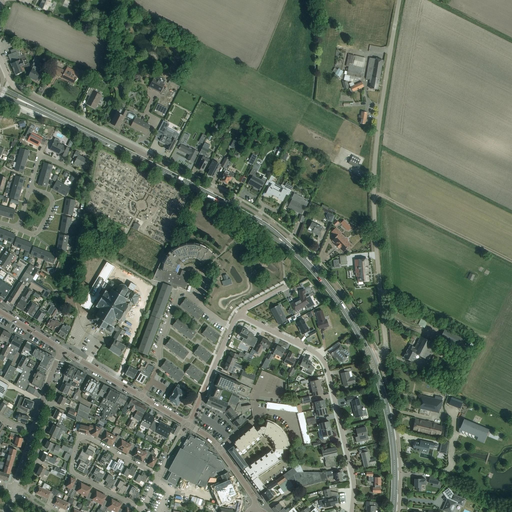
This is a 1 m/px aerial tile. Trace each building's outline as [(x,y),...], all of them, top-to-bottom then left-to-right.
[(42,0),(39,7),(47,10),(48,6),(51,7),(52,3),(50,2),(51,0),(42,0)] [(22,56),(20,52),(18,47),(10,51),(11,54),(8,55),(11,62),(10,62),(16,75),(29,70),(28,67),(30,66),(29,63),(28,63),(25,55),(22,56)] [(25,50),(28,51),(27,54),(34,56),(36,51),(26,47),(25,50)] [(346,68),(346,70),(348,70),(347,71),(346,71),(345,71),(344,74),(345,75),(344,80),(352,82),(353,76),(362,78),(363,73),(362,73),(363,68),(355,66),(358,57),(348,54),(347,60),(345,60),(345,62),(346,63),(346,66),(348,67),(348,70),(347,70),(348,69),(346,68)] [(383,60),(378,59),(370,58),(366,79),(370,80),(369,83),(371,83),(370,88),(377,89),(383,60)] [(40,78),(39,80),(42,74),(37,71),(38,69),(34,66),(35,64),(32,62),(30,67),(33,68),(29,77),(36,80),(37,79),(38,77),(40,78)] [(74,82),(73,84),(74,84),(79,74),(67,67),(65,71),(55,66),(52,72),(60,76),(61,75),(63,76),(62,78),(69,81),(70,80),(74,82)] [(335,74),(336,74),(334,77),(337,79),(339,77),(343,72),(338,68),(335,74)] [(153,79),(150,85),(161,91),(165,84),(163,84),(154,79),(153,79)] [(362,82),(354,85),(352,82),(349,84),(351,88),(349,89),(350,92),(364,87),(362,82)] [(91,86),(89,90),(87,95),(87,94),(90,96),(86,104),(95,108),(102,96),(95,92),(96,89),(91,86)] [(135,118),(137,116),(134,115),(135,114),(129,111),(129,112),(123,109),(121,115),(117,113),(111,124),(119,128),(125,117),(134,121),(135,118)] [(150,125),(135,118),(134,121),(131,126),(136,129),(136,128),(138,129),(138,130),(146,134),(150,125)] [(163,121),(161,126),(158,132),(162,134),(164,128),(167,123),(163,121)] [(28,140),(32,142),(35,144),(36,143),(39,144),(40,143),(43,145),(46,139),(42,138),(42,139),(32,134),(34,130),(29,128),(25,137),(29,139),(28,140)] [(166,149),(170,151),(176,140),(172,138),(174,134),(166,130),(160,141),(166,144),(168,145),(166,149)] [(187,139),(189,135),(184,133),(180,142),(182,143),(185,138),(187,139)] [(55,138),(54,141),(52,144),(53,144),(50,149),(57,152),(56,153),(66,158),(70,149),(59,143),(61,141),(55,138)] [(181,144),(179,147),(179,148),(179,149),(186,153),(187,152),(190,154),(187,160),(193,163),(198,152),(192,149),(192,150),(181,144)] [(203,156),(199,164),(197,168),(203,171),(209,159),(204,157),(208,150),(202,147),(199,154),(203,156)] [(19,156),(26,158),(27,155),(28,155),(29,151),(24,149),(20,148),(19,156)] [(80,165),(80,166),(86,169),(90,161),(79,155),(80,153),(76,151),(73,158),(76,159),(76,160),(75,160),(75,161),(74,163),(78,165),(80,165)] [(253,154),(248,163),(253,165),(257,157),(253,154)] [(27,158),(26,158),(19,156),(17,163),(24,165),(25,162),(26,162),(27,158)] [(359,162),(351,158),(348,163),(356,167),(359,162)] [(212,160),(208,168),(210,170),(208,174),(214,177),(216,173),(220,166),(220,165),(212,160)] [(25,165),(24,165),(17,163),(15,170),(18,171),(23,173),(23,172),(22,172),(23,169),(24,169),(25,165)] [(52,165),(53,166),(53,165),(44,163),(45,163),(44,166),(43,166),(42,170),(43,170),(51,173),(52,167),(51,167),(52,165)] [(254,176),(255,174),(257,171),(253,168),(249,175),(252,177),(248,183),(251,185),(260,190),(261,188),(262,188),(262,187),(262,186),(265,182),(254,176)] [(49,180),(51,173),(43,170),(42,173),(41,173),(40,177),(41,178),(49,180)] [(229,171),(228,172),(226,170),(223,176),(224,176),(221,181),(227,184),(229,180),(230,181),(231,178),(232,178),(234,174),(229,171)] [(247,182),(250,176),(244,173),(241,178),(247,182)] [(268,190),(266,194),(270,196),(271,194),(279,198),(278,199),(282,200),(286,194),(289,195),(293,186),(286,183),(283,188),(280,187),(281,186),(272,181),(274,176),(271,174),(268,180),(267,180),(265,185),(268,186),(267,189),(268,190)] [(14,183),(22,185),(23,182),(24,178),(20,177),(16,176),(14,183)] [(47,187),(49,180),(41,178),(40,181),(39,180),(38,184),(47,187)] [(59,192),(63,185),(57,181),(55,184),(52,189),(53,189),(53,188),(56,190),(55,190),(59,192)] [(22,185),(14,183),(12,190),(20,192),(21,189),(22,185)] [(63,185),(59,192),(62,193),(62,194),(66,196),(68,192),(70,189),(63,185)] [(20,192),(12,190),(10,198),(13,198),(18,200),(18,199),(19,196),(20,192)] [(286,201),(285,205),(288,206),(288,207),(296,210),(295,211),(296,211),(296,210),(299,211),(298,212),(301,214),(303,210),(305,206),(305,205),(306,206),(309,202),(304,199),(304,198),(294,193),(292,198),(292,200),(290,203),(286,201)] [(65,206),(74,208),(75,200),(66,199),(67,199),(66,202),(65,202),(65,206)] [(6,216),(8,208),(1,206),(0,209),(0,214),(2,215),(6,217),(6,216)] [(72,215),(74,208),(65,206),(65,210),(64,210),(63,214),(72,215)] [(8,208),(6,216),(9,217),(13,219),(15,210),(10,209),(8,208)] [(327,213),(326,215),(326,216),(327,220),(332,222),(334,216),(327,213)] [(62,224),(70,226),(72,218),(63,217),(64,217),(63,220),(62,220),(62,224)] [(351,227),(344,220),(341,223),(348,230),(351,227)] [(311,222),(311,224),(309,228),(313,230),(312,232),(319,235),(317,238),(321,240),(326,230),(322,228),(323,227),(311,222)] [(69,233),(70,226),(62,224),(62,227),(61,227),(60,231),(69,233)] [(348,247),(351,245),(340,233),(341,233),(336,228),(331,232),(336,237),(332,240),(336,244),(336,245),(339,248),(339,247),(343,252),(345,249),(347,249),(348,248),(348,247)] [(5,240),(4,241),(8,243),(8,241),(12,243),(14,239),(15,235),(8,232),(5,240)] [(59,242),(67,244),(69,236),(60,234),(60,235),(60,238),(59,238),(58,242),(59,242)] [(21,249),(24,241),(22,240),(20,239),(17,238),(14,246),(21,249)] [(24,241),(21,249),(29,251),(32,244),(29,242),(28,242),(24,241)] [(66,251),(67,244),(59,242),(58,245),(57,249),(66,251)] [(203,264),(215,254),(209,248),(202,244),(194,242),(186,243),(178,245),(171,249),(166,255),(164,254),(152,279),(162,283),(163,284),(152,314),(160,317),(161,314),(162,315),(161,314),(162,311),(163,312),(165,308),(163,307),(164,304),(166,305),(167,301),(166,300),(167,297),(168,298),(170,294),(169,293),(170,290),(171,291),(172,287),(175,288),(176,286),(185,289),(189,279),(188,279),(190,273),(182,270),(180,275),(176,274),(180,265),(178,264),(180,261),(181,262),(182,261),(181,261),(185,259),(185,260),(185,259),(188,258),(189,258),(192,258),(193,258),(196,259),(197,259),(200,261),(203,263),(203,264)] [(38,258),(41,250),(33,247),(30,255),(38,258)] [(6,250),(2,257),(11,263),(15,256),(6,250)] [(45,261),(49,252),(41,250),(38,258),(45,261)] [(49,252),(45,261),(53,264),(56,255),(52,254),(49,252)] [(11,263),(2,257),(0,259),(0,265),(7,269),(11,263)] [(358,276),(358,282),(368,281),(367,271),(368,271),(367,259),(355,260),(356,272),(359,272),(359,276),(358,276)] [(20,280),(7,301),(13,305),(27,282),(30,284),(31,282),(33,279),(35,281),(38,276),(36,274),(39,269),(30,264),(20,280)] [(4,299),(17,279),(1,269),(0,270),(0,293),(0,296),(1,297),(1,296),(3,297),(2,298),(4,299)] [(222,282),(224,287),(232,284),(230,279),(222,282)] [(115,284),(110,280),(108,285),(106,284),(103,289),(103,290),(102,289),(99,293),(101,294),(97,301),(95,300),(93,303),(94,304),(93,304),(94,305),(93,307),(95,308),(94,310),(96,311),(94,314),(93,314),(90,320),(91,320),(90,321),(92,322),(93,321),(95,323),(94,325),(104,331),(105,329),(111,332),(112,332),(113,331),(113,329),(112,329),(113,329),(114,330),(115,328),(114,327),(114,326),(116,323),(117,324),(118,322),(120,324),(122,321),(122,322),(123,321),(123,322),(126,318),(125,317),(128,311),(129,311),(132,307),(131,307),(132,306),(131,306),(132,304),(134,305),(140,296),(130,290),(130,291),(128,290),(127,288),(127,287),(126,286),(125,284),(123,284),(122,284),(121,284),(119,284),(118,285),(115,284)] [(39,283),(37,286),(45,291),(41,296),(46,299),(51,291),(39,283)] [(28,288),(16,307),(23,311),(28,304),(24,302),(26,299),(27,299),(32,291),(28,288)] [(295,311),(304,306),(309,303),(305,296),(304,290),(299,290),(301,299),(291,304),(295,311)] [(186,310),(187,310),(192,303),(185,299),(180,306),(181,305),(183,307),(183,308),(186,310)] [(30,301),(28,304),(29,305),(25,312),(32,317),(39,306),(30,301)] [(50,315),(56,305),(49,302),(48,304),(51,306),(47,313),(50,315)] [(192,315),(192,314),(198,308),(192,303),(187,310),(189,312),(192,315)] [(56,305),(50,315),(54,317),(60,307),(56,305)] [(286,320),(281,310),(278,305),(276,306),(274,307),(275,307),(272,309),(277,317),(275,318),(279,324),(283,322),(286,320)] [(39,310),(37,314),(34,318),(35,319),(35,318),(40,321),(46,311),(41,307),(39,310)] [(198,308),(192,314),(195,316),(195,317),(198,319),(203,312),(198,308)] [(318,311),(317,311),(317,312),(316,312),(319,322),(317,323),(319,329),(328,326),(326,319),(324,320),(323,317),(324,317),(323,316),(321,310),(318,311)] [(418,325),(420,326),(421,325),(424,327),(430,316),(424,313),(418,325)] [(159,319),(160,317),(152,314),(138,351),(147,354),(146,354),(147,351),(148,351),(150,347),(149,347),(150,344),(151,344),(152,340),(151,340),(152,337),(153,337),(155,333),(154,333),(155,330),(156,331),(158,326),(156,326),(157,323),(159,324),(160,319),(159,319)] [(50,319),(49,321),(46,326),(54,330),(56,326),(58,327),(57,328),(60,323),(55,320),(54,321),(50,319)] [(179,330),(184,323),(178,319),(173,326),(173,325),(176,327),(175,328),(179,330)] [(303,319),(300,321),(296,323),(299,328),(300,328),(302,333),(301,334),(302,334),(305,333),(306,335),(309,334),(310,336),(316,333),(314,329),(310,332),(303,319)] [(185,335),(185,334),(190,328),(184,323),(179,330),(182,332),(181,332),(185,335)] [(64,328),(65,326),(63,325),(57,334),(65,338),(69,331),(64,328)] [(120,340),(125,331),(116,326),(115,328),(114,330),(117,331),(111,342),(110,342),(109,344),(111,346),(109,349),(120,356),(125,346),(119,342),(121,340),(120,340)] [(209,338),(214,331),(208,326),(202,334),(203,333),(205,335),(205,336),(208,338),(209,338)] [(190,328),(185,334),(188,336),(187,337),(191,339),(196,332),(190,328)] [(239,335),(244,338),(247,339),(250,341),(253,335),(250,333),(250,332),(243,328),(239,335)] [(460,348),(464,339),(445,329),(440,337),(460,348)] [(0,338),(7,342),(11,334),(8,333),(4,330),(0,337),(0,338)] [(214,331),(209,338),(211,340),(214,343),(220,336),(214,331)] [(4,376),(10,365),(12,361),(15,357),(14,357),(23,341),(18,338),(19,337),(15,336),(14,336),(10,344),(7,342),(1,355),(0,355),(0,359),(3,361),(5,357),(10,360),(6,367),(2,375),(4,376)] [(437,344),(425,338),(421,336),(414,348),(414,347),(410,345),(408,349),(403,357),(412,362),(415,357),(416,354),(425,358),(428,360),(437,344)] [(259,342),(255,351),(259,353),(263,346),(268,349),(271,342),(266,340),(263,338),(263,339),(263,338),(261,343),(259,342)] [(171,350),(172,350),(177,343),(170,339),(165,346),(166,345),(168,347),(168,348),(171,350)] [(29,359),(35,347),(26,343),(22,350),(20,354),(24,356),(18,365),(17,369),(19,370),(19,369),(22,371),(29,359)] [(178,354),(183,348),(177,343),(172,350),(174,352),(177,355),(178,354)] [(345,349),(344,349),(343,350),(340,345),(339,346),(337,343),(332,346),(334,349),(329,352),(330,352),(332,355),(331,355),(332,355),(335,353),(338,355),(336,357),(342,362),(347,358),(348,357),(350,355),(350,353),(345,349)] [(200,357),(205,350),(199,346),(194,353),(197,355),(200,358),(200,357)] [(276,355),(281,357),(285,350),(283,349),(284,348),(281,347),(281,348),(277,346),(272,355),(269,354),(267,359),(270,360),(272,357),(274,358),(276,355)] [(39,365),(45,353),(43,351),(42,352),(36,348),(35,347),(29,359),(22,371),(23,371),(15,386),(25,391),(26,389),(30,382),(39,365)] [(183,348),(178,354),(180,356),(180,357),(183,359),(188,352),(183,348)] [(205,350),(200,357),(203,359),(203,360),(206,362),(211,355),(205,350)] [(226,363),(236,367),(243,370),(244,368),(234,363),(236,359),(238,355),(235,354),(235,353),(234,353),(232,352),(230,357),(229,356),(226,363)] [(287,356),(286,358),(283,364),(287,365),(288,364),(292,366),(295,360),(292,358),(294,354),(290,352),(288,356),(287,356)] [(45,369),(47,370),(53,359),(52,357),(45,353),(39,365),(45,369)] [(141,366),(139,368),(139,370),(140,371),(137,375),(135,380),(142,384),(146,378),(148,379),(150,375),(149,375),(151,375),(154,367),(149,365),(151,360),(143,357),(142,359),(142,360),(147,363),(144,367),(141,365),(141,366)] [(266,358),(261,367),(265,369),(270,360),(267,359),(266,358)] [(304,358),(301,362),(300,365),(303,367),(301,371),(305,373),(306,371),(311,374),(315,367),(311,365),(312,363),(308,361),(308,360),(304,358)] [(167,372),(172,365),(166,361),(160,368),(161,368),(161,367),(164,369),(163,370),(167,372)] [(236,367),(226,363),(223,369),(232,373),(233,373),(236,367)] [(10,365),(4,376),(3,378),(9,382),(16,369),(10,365)] [(45,369),(39,365),(30,382),(32,383),(31,384),(35,386),(35,385),(40,387),(41,386),(42,386),(47,375),(43,373),(44,371),(45,369)] [(64,375),(59,386),(61,387),(69,390),(70,391),(71,386),(73,380),(78,370),(69,365),(64,375)] [(173,376),(178,370),(172,365),(167,372),(170,374),(169,374),(172,377),(173,376)] [(192,377),(192,376),(197,370),(191,365),(185,372),(186,372),(189,374),(188,374),(192,377)] [(134,378),(138,370),(129,366),(125,374),(134,378)] [(344,386),(355,384),(353,377),(352,377),(351,370),(352,370),(352,368),(344,369),(345,372),(341,373),(341,374),(342,373),(343,379),(342,379),(344,386)] [(79,388),(86,376),(86,375),(78,370),(73,380),(71,386),(79,388)] [(178,370),(173,376),(175,378),(175,379),(178,381),(184,374),(178,370)] [(197,370),(192,376),(195,378),(194,379),(197,381),(203,374),(197,370)] [(232,395),(233,393),(246,399),(251,388),(225,377),(221,375),(222,375),(221,375),(220,375),(220,374),(220,375),(215,385),(216,386),(213,392),(211,392),(206,404),(207,405),(207,404),(224,412),(226,407),(227,406),(229,402),(228,402),(232,395)] [(96,381),(95,381),(95,380),(90,378),(88,382),(87,382),(85,386),(83,391),(86,392),(85,394),(86,395),(87,396),(88,396),(88,395),(89,396),(89,394),(92,396),(89,402),(93,404),(101,388),(98,386),(100,383),(96,381)] [(9,386),(0,380),(0,396),(2,398),(9,386)] [(312,389),(321,387),(320,382),(319,382),(319,380),(310,382),(312,389)] [(99,407),(99,406),(101,403),(96,400),(99,396),(103,398),(109,387),(104,384),(101,388),(93,404),(99,407)] [(181,387),(178,385),(170,398),(170,401),(171,402),(174,403),(174,405),(176,405),(177,405),(180,401),(181,402),(186,394),(183,391),(184,389),(181,387)] [(29,386),(26,391),(33,395),(36,389),(29,386)] [(114,404),(120,393),(109,387),(107,392),(101,403),(99,406),(104,408),(102,413),(103,413),(102,416),(106,419),(114,404)] [(321,387),(312,389),(313,395),(322,393),(321,391),(322,391),(321,387)] [(114,404),(106,419),(107,419),(109,416),(111,418),(113,415),(114,416),(119,408),(121,404),(123,406),(128,397),(120,393),(114,404)] [(232,395),(228,402),(229,402),(236,406),(240,398),(232,395)] [(421,395),(418,408),(438,413),(438,412),(439,409),(440,409),(443,398),(435,396),(434,398),(429,397),(421,395)] [(71,401),(65,398),(61,396),(57,403),(63,406),(65,403),(69,405),(71,401)] [(354,396),(346,398),(347,402),(351,401),(353,407),(355,417),(359,416),(359,417),(360,416),(361,416),(362,415),(366,415),(365,410),(361,411),(359,399),(355,400),(354,396)] [(16,407),(18,407),(27,412),(28,409),(30,409),(32,406),(33,407),(34,403),(33,402),(20,397),(16,407)] [(463,402),(451,398),(449,404),(461,409),(463,402)] [(131,416),(138,403),(131,399),(129,403),(127,402),(121,413),(124,415),(127,410),(128,410),(133,413),(131,416)] [(1,404),(0,406),(0,413),(2,414),(6,416),(9,411),(12,413),(13,411),(6,407),(9,403),(4,400),(1,404)] [(316,409),(325,407),(323,401),(324,401),(311,403),(313,410),(316,409)] [(228,416),(239,407),(238,407),(237,407),(237,406),(236,406),(229,402),(227,406),(229,408),(224,412),(228,416)] [(267,403),(266,408),(267,408),(299,412),(296,402),(288,405),(267,402),(267,403)] [(138,403),(131,416),(140,421),(144,414),(147,407),(138,403)] [(236,416),(238,418),(240,416),(251,407),(251,405),(240,407),(241,407),(239,407),(228,416),(231,420),(236,416)] [(26,416),(27,412),(18,407),(16,415),(19,416),(17,420),(27,423),(29,417),(26,416)] [(325,407),(316,409),(317,413),(314,413),(315,416),(327,413),(326,413),(325,407)] [(88,414),(91,409),(89,412),(86,410),(82,418),(85,419),(88,414)] [(74,416),(68,413),(67,415),(56,410),(53,417),(59,420),(61,417),(65,419),(66,417),(74,421),(76,417),(74,416)] [(147,413),(144,417),(140,425),(148,429),(154,418),(149,415),(147,413)] [(93,418),(94,416),(88,414),(85,419),(91,422),(93,418)] [(240,416),(238,418),(233,422),(237,428),(247,420),(245,417),(243,419),(240,416)] [(432,422),(420,420),(415,419),(413,430),(418,431),(440,435),(442,425),(431,423),(432,422)] [(474,435),(478,437),(479,438),(480,435),(483,435),(485,430),(482,429),(483,427),(464,419),(463,419),(465,420),(461,429),(474,434),(474,435)] [(170,433),(172,429),(160,422),(160,423),(154,420),(150,429),(155,432),(163,436),(163,437),(163,438),(165,439),(166,439),(167,438),(170,433)] [(243,469),(248,466),(246,463),(244,461),(240,455),(263,436),(266,437),(269,440),(271,442),(273,446),(273,449),(283,449),(288,449),(288,448),(287,442),(289,442),(289,440),(286,434),(285,433),(282,428),(281,427),(276,423),(274,422),(269,420),(267,420),(266,420),(264,427),(264,426),(263,426),(262,426),(261,427),(260,427),(260,428),(260,429),(257,431),(254,428),(254,427),(253,426),(233,443),(235,445),(235,444),(237,447),(235,449),(233,446),(228,450),(239,465),(243,469)] [(324,422),(320,423),(322,430),(330,428),(329,424),(330,424),(329,424),(328,422),(329,421),(324,422)] [(65,427),(60,425),(57,423),(56,426),(53,424),(53,425),(51,430),(50,430),(48,434),(58,439),(61,432),(62,432),(63,430),(66,432),(68,428),(65,427)] [(93,431),(96,426),(90,425),(89,427),(77,424),(76,430),(79,430),(78,432),(82,433),(88,434),(89,430),(93,431)] [(172,429),(170,433),(176,436),(181,427),(175,424),(172,429)] [(101,434),(105,428),(102,427),(101,429),(96,426),(93,431),(91,435),(94,437),(95,436),(96,437),(99,433),(101,434)] [(359,436),(358,436),(355,437),(356,442),(368,439),(365,427),(356,429),(357,429),(359,436)] [(107,443),(111,434),(106,432),(107,430),(105,428),(101,434),(104,436),(102,440),(107,443)] [(322,430),(318,431),(320,439),(322,440),(328,438),(328,436),(332,435),(332,434),(331,432),(330,428),(322,430)] [(18,434),(11,432),(9,438),(13,439),(12,441),(15,442),(14,445),(20,447),(23,439),(17,437),(18,434)] [(117,443),(120,436),(117,435),(116,437),(111,434),(107,443),(112,445),(114,441),(117,443)] [(154,438),(147,434),(144,440),(151,443),(154,438)] [(184,480),(185,479),(192,483),(205,487),(208,482),(210,478),(212,478),(216,471),(218,472),(225,468),(221,462),(222,461),(216,458),(217,456),(207,450),(209,446),(204,444),(205,442),(195,437),(195,438),(190,435),(187,439),(186,439),(181,449),(180,449),(169,470),(170,471),(165,480),(175,485),(180,476),(182,477),(181,479),(182,479),(184,480)] [(122,451),(126,442),(122,440),(123,438),(120,436),(117,443),(119,444),(117,448),(122,451)] [(414,446),(413,449),(421,451),(422,450),(426,451),(427,446),(429,447),(434,448),(435,443),(430,442),(420,440),(420,442),(415,441),(414,444),(414,446)] [(53,443),(52,443),(48,441),(44,447),(53,452),(55,449),(59,451),(61,447),(56,445),(53,444),(53,443)] [(126,442),(122,451),(127,453),(129,449),(132,451),(135,444),(130,441),(129,443),(126,442)] [(137,459),(142,450),(139,449),(140,447),(140,445),(136,443),(135,444),(132,451),(135,452),(132,456),(137,459)] [(79,455),(87,459),(89,455),(92,457),(96,448),(89,445),(85,452),(82,450),(83,449),(79,455)] [(1,452),(15,456),(16,450),(10,448),(10,449),(7,448),(6,450),(2,449),(1,452)] [(335,448),(330,449),(322,451),(324,457),(325,457),(326,461),(325,462),(326,467),(331,466),(336,465),(335,461),(335,460),(334,460),(333,455),(337,455),(335,448)] [(364,467),(371,465),(371,464),(376,463),(374,459),(370,460),(368,452),(367,452),(367,449),(359,450),(360,454),(361,453),(363,461),(364,463),(363,463),(364,467)] [(147,459),(151,452),(148,451),(147,450),(145,451),(144,452),(142,450),(137,459),(142,461),(144,457),(147,459)] [(151,452),(147,459),(150,460),(148,464),(149,465),(149,466),(152,467),(157,459),(152,456),(155,451),(152,450),(151,452)] [(15,456),(1,452),(0,451),(0,455),(1,455),(1,456),(8,457),(7,460),(13,462),(15,456)] [(243,469),(243,470),(250,479),(251,478),(252,481),(251,482),(253,484),(255,486),(259,492),(265,487),(260,480),(258,477),(256,475),(257,474),(258,475),(279,461),(273,453),(271,454),(270,452),(267,454),(268,456),(266,458),(265,456),(261,458),(263,460),(261,461),(259,459),(256,461),(257,463),(255,465),(254,463),(251,465),(252,467),(250,469),(248,466),(243,469)] [(48,453),(47,455),(44,454),(41,461),(45,463),(46,463),(47,461),(54,464),(56,460),(52,458),(53,455),(48,453)] [(111,460),(113,456),(107,453),(108,454),(106,457),(99,453),(95,460),(98,462),(103,464),(105,462),(109,464),(111,460)] [(90,460),(87,459),(79,455),(76,461),(77,460),(80,462),(77,469),(87,474),(88,471),(89,471),(85,469),(88,465),(90,460)] [(123,466),(125,462),(119,459),(118,459),(120,460),(118,463),(111,460),(109,464),(107,466),(115,471),(117,468),(121,470),(123,466)] [(11,468),(5,466),(0,465),(0,468),(4,469),(3,472),(10,474),(11,468)] [(135,472),(137,469),(131,465),(130,466),(132,466),(130,470),(123,466),(121,470),(119,473),(123,475),(127,477),(128,475),(132,477),(133,476),(135,472)] [(95,467),(92,466),(91,468),(89,472),(96,476),(95,479),(93,479),(99,482),(101,479),(103,474),(99,472),(100,470),(95,467)] [(46,470),(45,469),(40,467),(37,475),(42,477),(43,474),(47,476),(49,472),(46,470)] [(288,478),(297,472),(293,467),(283,475),(275,480),(278,484),(279,485),(288,478)] [(60,473),(60,472),(54,469),(53,470),(52,469),(50,472),(61,478),(62,475),(60,473)] [(326,472),(327,477),(328,477),(329,479),(333,478),(332,476),(335,477),(336,481),(342,480),(341,472),(335,473),(334,470),(329,471),(326,472)] [(3,472),(0,471),(0,478),(8,481),(10,474),(3,472)] [(115,480),(111,478),(112,476),(108,474),(104,472),(103,474),(101,479),(108,482),(106,486),(105,485),(111,488),(113,485),(115,481),(115,480)] [(133,476),(132,477),(133,477),(131,479),(135,481),(139,483),(140,481),(144,483),(143,485),(149,475),(143,472),(142,472),(144,473),(142,476),(135,472),(133,476)] [(223,481),(231,478),(228,472),(220,475),(223,481)] [(326,472),(303,472),(297,472),(288,478),(288,479),(279,486),(284,493),(293,486),(292,484),(296,481),(298,488),(327,480),(327,477),(326,472)] [(373,477),(373,472),(367,472),(367,476),(369,476),(368,481),(375,482),(375,488),(373,488),(373,493),(380,493),(381,477),(373,477)] [(430,476),(428,483),(438,485),(439,480),(435,479),(436,477),(434,477),(430,476)] [(71,495),(75,487),(73,486),(76,480),(74,479),(71,477),(66,486),(71,489),(68,495),(70,496),(71,495)] [(125,491),(127,487),(123,485),(124,483),(119,480),(120,480),(116,478),(115,480),(115,481),(113,485),(120,489),(118,492),(117,491),(123,495),(125,491)] [(231,478),(212,486),(220,503),(226,501),(227,502),(231,501),(231,500),(230,499),(238,495),(231,479),(231,478)] [(421,479),(420,479),(415,479),(414,487),(417,487),(417,491),(421,491),(421,487),(421,484),(426,484),(426,479),(425,479),(421,479)] [(276,485),(278,484),(275,480),(274,482),(267,486),(269,489),(276,485)] [(47,484),(46,484),(44,483),(42,488),(39,486),(36,493),(42,496),(45,489),(46,488),(47,484)] [(81,494),(86,485),(81,483),(78,489),(75,487),(71,495),(74,497),(76,492),(81,494)] [(88,500),(91,494),(88,493),(91,488),(86,485),(81,494),(86,497),(85,499),(88,500)] [(125,491),(132,495),(130,498),(129,497),(129,498),(135,501),(139,493),(135,491),(136,489),(131,486),(128,485),(127,487),(125,491)] [(332,496),(330,488),(323,490),(325,498),(332,496)] [(442,493),(447,499),(442,511),(444,511),(453,511),(456,504),(462,506),(465,499),(453,494),(449,488),(442,493)] [(48,499),(50,494),(51,492),(45,489),(42,496),(48,499)] [(266,501),(273,496),(275,494),(273,491),(271,493),(268,490),(261,495),(264,498),(266,501)] [(97,502),(101,493),(96,491),(94,496),(91,494),(88,500),(88,501),(90,502),(91,502),(92,500),(97,502)] [(102,511),(106,502),(104,501),(106,496),(101,493),(97,502),(102,505),(99,509),(102,511)] [(323,500),(319,501),(320,506),(325,507),(334,505),(334,503),(337,502),(336,497),(323,500)] [(59,507),(62,500),(56,498),(53,504),(59,507)] [(110,511),(111,511),(117,501),(112,499),(109,504),(106,502),(102,511),(104,511),(106,510),(109,511),(110,511)] [(69,503),(68,503),(62,500),(59,507),(66,510),(69,503)] [(233,510),(238,511),(241,501),(236,500),(235,500),(234,505),(225,502),(224,506),(234,509),(233,510)] [(120,511),(122,510),(119,509),(122,504),(117,501),(111,511),(120,511)] [(379,503),(373,502),(366,501),(366,509),(367,510),(367,511),(373,511),(374,506),(378,507),(379,503)] [(287,511),(290,510),(288,508),(285,510),(283,508),(279,503),(272,508),(275,511),(287,511)]
